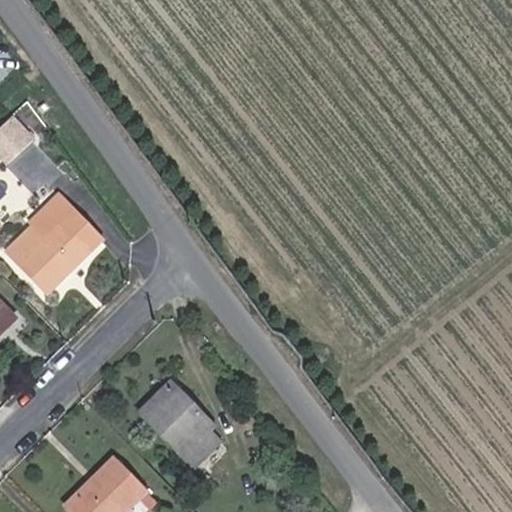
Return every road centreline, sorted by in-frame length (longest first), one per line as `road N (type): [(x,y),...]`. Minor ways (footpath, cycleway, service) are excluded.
road 1 (tertiary): [(393,511),(189,258)]
road 2 (tertiary): [(189,258),(5,0)]
road 3 (unclassified): [(0,447),(189,258)]
